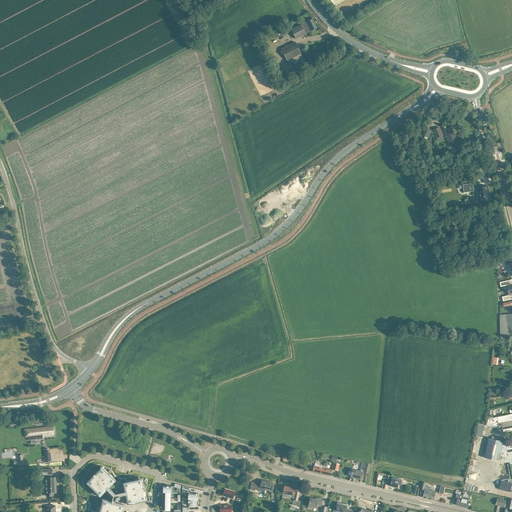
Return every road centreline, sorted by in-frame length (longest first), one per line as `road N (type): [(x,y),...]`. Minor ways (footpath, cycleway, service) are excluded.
road 1 (tertiary): [(418,106),(342,152),(263,242),(134,309),(115,329)]
road 2 (unclassified): [(88,369),(50,341),(0,163)]
road 3 (tertiary): [(458,511),(249,457)]
road 4 (residential): [(79,464),(96,455),(157,474),(149,511)]
road 5 (tertiary): [(72,391),(93,410),(181,437)]
